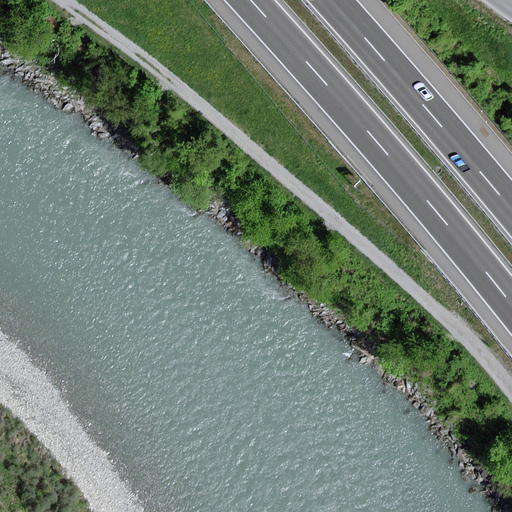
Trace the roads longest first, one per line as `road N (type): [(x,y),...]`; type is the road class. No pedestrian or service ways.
road 1 (track): [(511,394),(434,306),(320,206),(61,0)]
road 2 (motorway): [(248,0),(511,308)]
road 3 (motorway): [(511,208),(328,0)]
